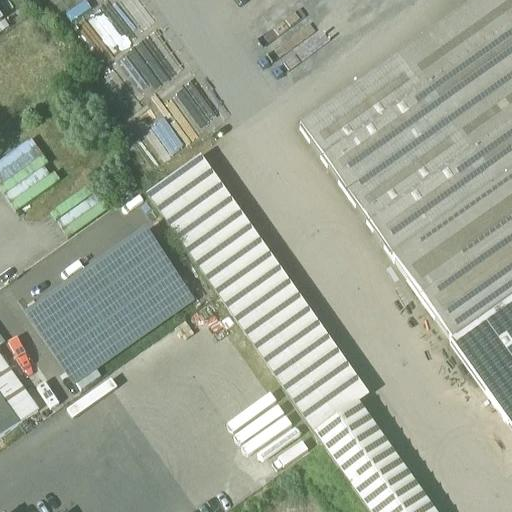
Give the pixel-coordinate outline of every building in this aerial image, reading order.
[(252,58),(259,67),(335,0),(254,0),(234,18),(262,49),(252,58)] [(511,0),(485,0),(396,63),(489,194),(392,263),(511,435),(511,0)] [(396,63),(299,132),(392,263),(489,194),(396,63)] [(315,438),(359,407),(368,399),(200,161),(147,198),(315,438)] [(144,240),(29,321),(75,386),(190,304),(144,240)] [(0,361),(0,440),(38,414),(0,361)] [(432,511),(359,407),(315,438),(366,511),(432,511)]
